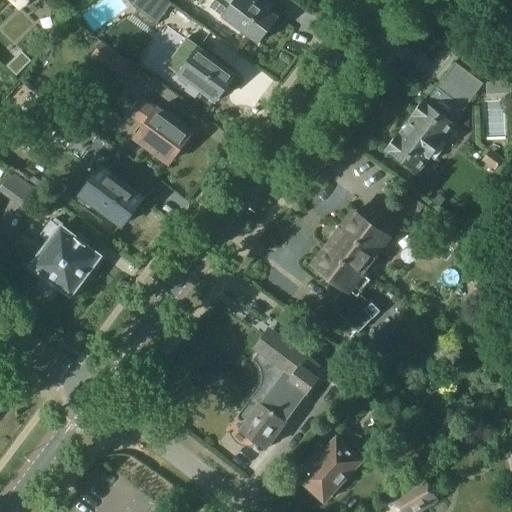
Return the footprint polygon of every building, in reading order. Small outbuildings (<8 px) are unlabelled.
[(136,0),(132,6),(157,25),(173,4),(168,0),(136,0)] [(256,0),(214,0),(209,6),(259,43),(279,17),(271,11),(275,7),(268,2),(264,6),(256,0)] [(187,38),(167,65),(216,101),(217,99),(220,101),(227,92),(224,90),(236,74),(187,38)] [(121,76),(131,62),(102,41),(92,56),(121,76)] [(17,76),(30,63),(19,53),(7,66),(17,76)] [(425,97),(386,149),(419,174),(432,158),(437,162),(450,145),(444,141),(456,124),(448,118),(458,105),(463,109),(483,83),(456,63),(436,89),(437,90),(429,101),(425,97)] [(510,93),(509,82),(488,83),(488,95),(510,93)] [(65,94),(58,87),(52,94),(59,101),(65,94)] [(145,124),(136,137),(170,163),(192,133),(157,108),(155,111),(141,101),(132,114),(145,124)] [(57,107),(44,123),(70,143),(82,126),(57,107)] [(483,161),(494,169),(502,158),(491,150),(483,161)] [(144,197),(102,166),(80,195),(122,226),(144,197)] [(412,197),(403,212),(412,218),(422,203),(412,197)] [(362,273),(389,238),(399,224),(381,211),(371,225),(354,212),(315,264),(345,286),(330,306),(356,330),(371,316),(373,318),(381,311),(373,302),(371,304),(360,294),(370,280),(362,273)] [(33,264),(44,273),(40,279),(41,286),(48,291),(55,290),(59,285),(71,294),(101,255),(82,241),(60,224),(59,226),(51,220),(40,236),(47,241),(49,243),(33,264)] [(347,387),(353,378),(326,358),(321,364),(269,327),(253,348),(259,352),(253,360),(256,362),(261,368),(262,373),(262,377),(261,385),(260,388),(254,395),(239,414),(248,420),(240,430),(267,449),(321,374),(344,391),(347,387)] [(376,376),(386,383),(394,372),(384,365),(376,376)] [(361,369),(353,378),(347,387),(362,398),(376,380),(361,369)] [(325,498),(366,454),(353,442),(358,436),(349,427),(302,478),(325,498)] [(394,500),(401,511),(415,511),(436,499),(424,481),(394,500)]
